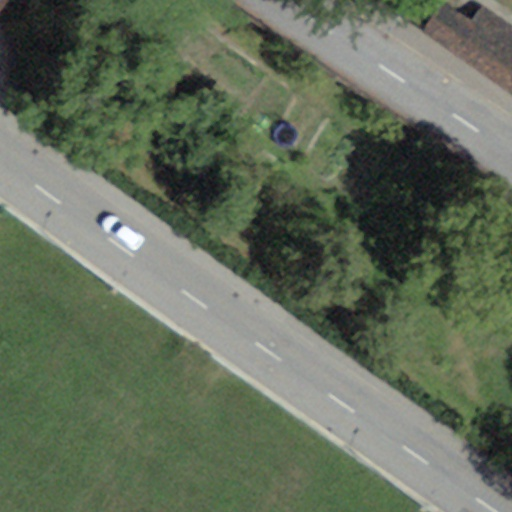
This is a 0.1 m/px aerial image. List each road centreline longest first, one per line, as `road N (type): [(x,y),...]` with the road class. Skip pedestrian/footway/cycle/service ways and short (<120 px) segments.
road 1 (primary): [(491,511),(0,159)]
road 2 (tertiary): [(511,163),(291,0)]
